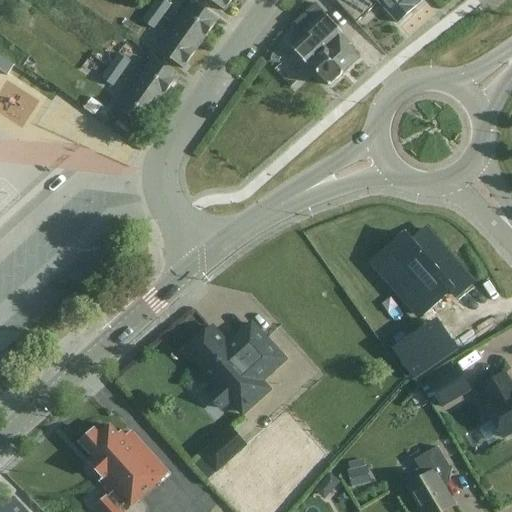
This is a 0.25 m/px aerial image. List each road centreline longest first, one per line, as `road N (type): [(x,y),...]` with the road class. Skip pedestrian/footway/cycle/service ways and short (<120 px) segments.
road 1 (unclassified): [(199,262),(163,186),(166,159),(272,0)]
road 2 (primary): [(0,442),(199,262)]
road 3 (primary): [(272,209),(398,172)]
road 4 (primary): [(376,135),(272,209)]
